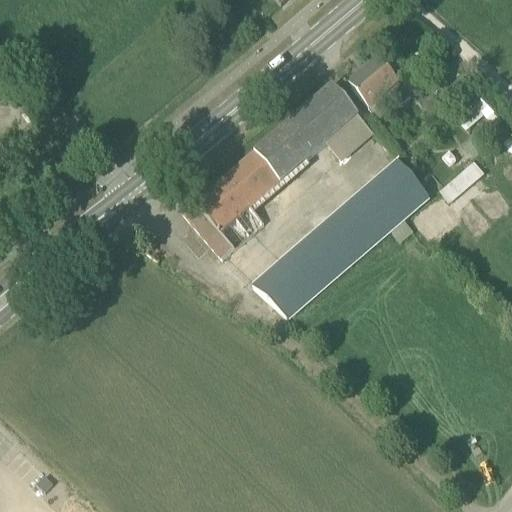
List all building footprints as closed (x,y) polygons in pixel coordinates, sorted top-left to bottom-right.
[(271,0),(280,9),(291,0),(271,0)] [(381,101),(393,115),(411,99),(378,60),(347,86),(368,111),(381,101)] [(449,109),(474,88),(465,77),(440,99),(449,109)] [(249,213),(358,119),(333,90),(183,218),(222,264),(263,229),(249,213)] [(511,123),(482,92),(468,104),(471,107),(484,121),(499,136),(511,123)] [(474,165),(440,193),(449,205),(484,178),(474,165)] [(399,166),(252,292),(286,323),(429,201),(399,166)] [(45,497),(53,488),(44,480),(36,488),(45,497)]
